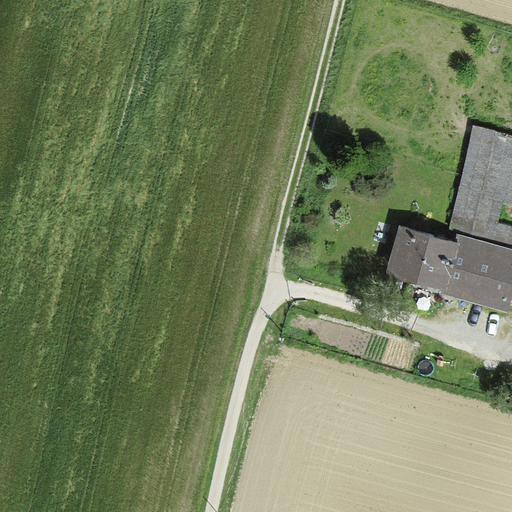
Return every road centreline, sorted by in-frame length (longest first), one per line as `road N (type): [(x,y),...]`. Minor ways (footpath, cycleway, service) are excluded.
road 1 (track): [(275,271),(341,0)]
road 2 (unclassified): [(212,511),(275,271)]
road 3 (track): [(271,286),(511,334)]
